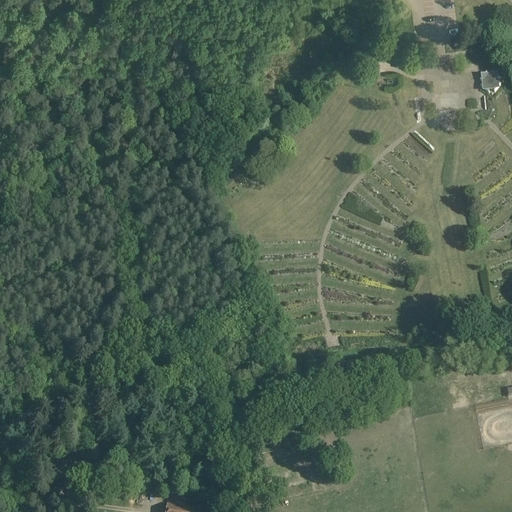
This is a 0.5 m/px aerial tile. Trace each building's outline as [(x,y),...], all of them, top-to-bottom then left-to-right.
[(399,46),(388,47),(390,64),(401,63),(399,46)] [(483,82),(484,81),(484,92),(504,91),(503,74),(482,75),(483,82)] [(299,441),(298,434),(273,439),(275,446),(299,441)] [(104,491),(106,479),(83,476),(82,488),(104,491)] [(198,511),(199,509),(178,506),(179,501),(169,500),(168,505),(167,505),(165,511),(198,511)]
